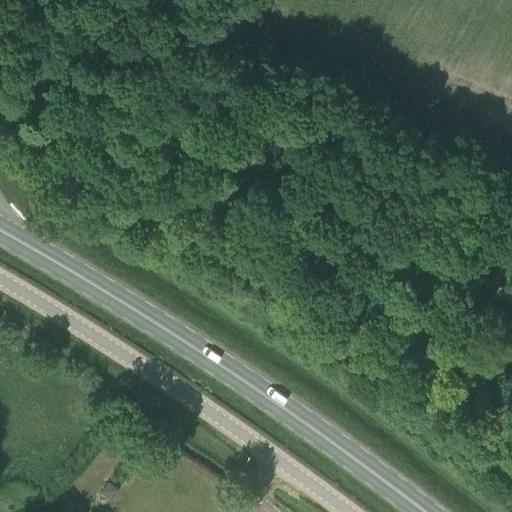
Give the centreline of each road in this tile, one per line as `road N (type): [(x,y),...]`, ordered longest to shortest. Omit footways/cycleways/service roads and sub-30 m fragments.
road 1 (primary): [(422,511),(239,379),(0,232)]
road 2 (unclassified): [(347,511),(73,321),(0,280)]
